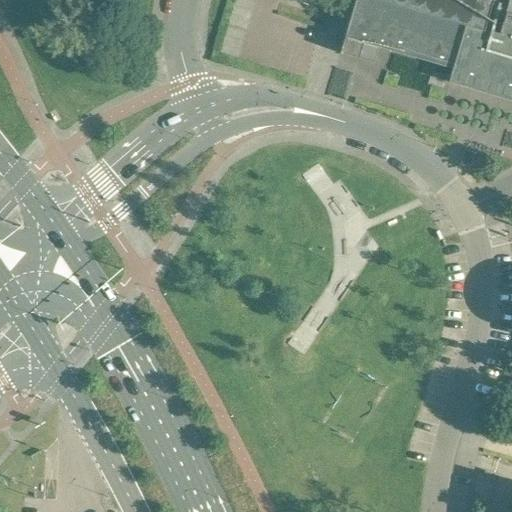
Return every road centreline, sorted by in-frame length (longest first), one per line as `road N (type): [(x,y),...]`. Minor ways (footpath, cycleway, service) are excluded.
road 1 (unclassified): [(435,511),(481,307),(475,244),(461,210)]
road 2 (secondary): [(211,511),(68,253)]
road 3 (secondary): [(31,332),(130,511)]
road 4 (unclassified): [(201,109),(150,141),(52,231)]
road 5 (unclassified): [(68,253),(214,136)]
road 6 (unclassified): [(376,133),(292,99),(250,97),(201,109)]
road 7 (unclassified): [(214,136),(290,118),(376,133)]
